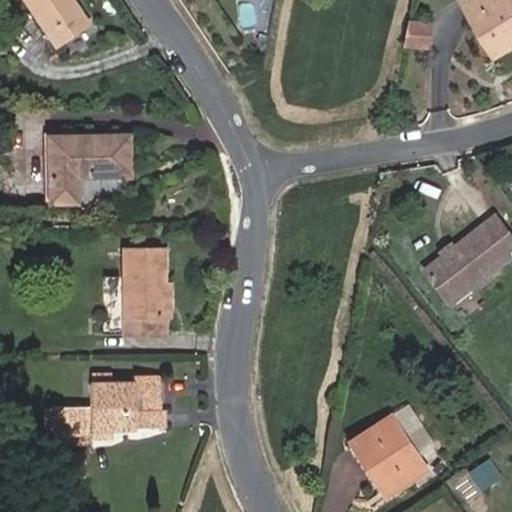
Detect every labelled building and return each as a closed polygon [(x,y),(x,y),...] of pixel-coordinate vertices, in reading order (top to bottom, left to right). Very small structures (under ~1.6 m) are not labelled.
[(26,0),(56,45),(86,23),(70,0),(26,0)] [(494,0),(457,0),(480,37),(487,34),(497,51),(511,41),(511,0),(498,0),(495,2),(494,0)] [(428,46),(432,25),(410,21),(406,42),(428,46)] [(480,37),(494,59),(511,47),(511,41),(497,51),(487,34),(480,37)] [(128,184),(127,135),(48,137),(49,202),(75,202),(75,208),(128,184)] [(502,246),(511,237),(511,231),(497,214),(485,224),(482,221),(426,266),(450,295),(505,251),(502,246)] [(167,315),(163,315),(163,282),(163,251),(124,251),(124,332),(167,331),(167,315)] [(134,412),(134,396),(160,395),(160,375),(133,375),(133,382),(88,382),(90,407),(53,408),(53,432),(166,428),(166,411),(160,411),(134,412)] [(160,395),(134,396),(134,412),(160,411),(160,395)] [(357,441),(390,492),(427,467),(393,416),(357,441)] [(480,481),(495,471),(488,461),(472,471),(480,481)]
